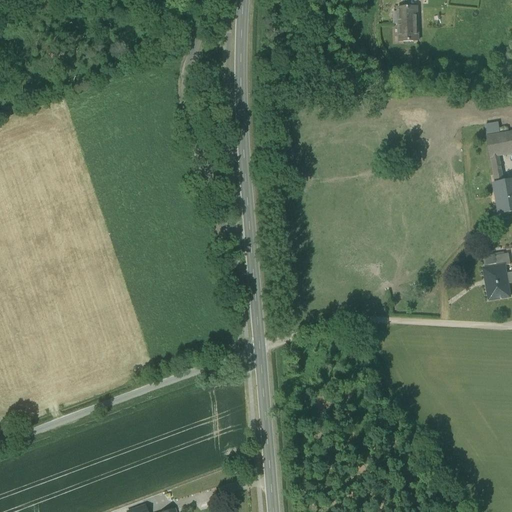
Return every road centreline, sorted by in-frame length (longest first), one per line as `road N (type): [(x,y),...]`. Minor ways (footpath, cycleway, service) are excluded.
road 1 (tertiary): [(259,349),(241,107),(243,0)]
road 2 (unclassified): [(0,444),(259,349)]
road 3 (unclassified): [(511,326),(336,317),(259,349)]
road 4 (tertiary): [(272,511),(259,349)]
